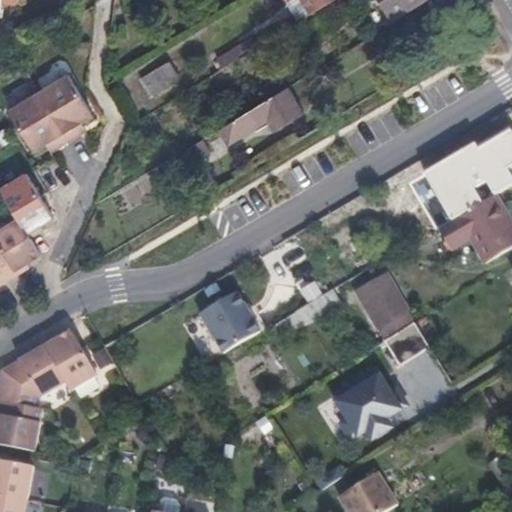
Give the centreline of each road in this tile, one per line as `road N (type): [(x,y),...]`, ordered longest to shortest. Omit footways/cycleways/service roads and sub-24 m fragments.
road 1 (residential): [(63,303),(177,276),(511,82)]
road 2 (residential): [(63,303),(48,279),(117,125),(97,87),(104,4)]
